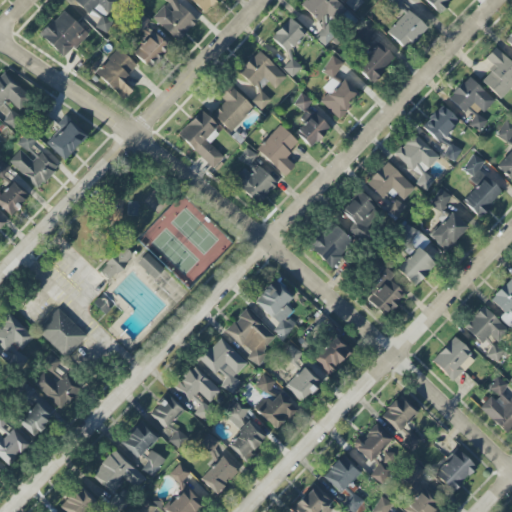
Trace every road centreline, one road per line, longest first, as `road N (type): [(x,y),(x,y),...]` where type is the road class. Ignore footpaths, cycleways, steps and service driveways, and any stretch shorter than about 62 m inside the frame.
road 1 (residential): [(494,0),(11,511)]
road 2 (residential): [(0,35),(271,239),(511,468)]
road 3 (residential): [(247,511),(511,231)]
road 4 (residential): [(0,278),(263,0)]
road 5 (residential): [(144,372),(24,254)]
